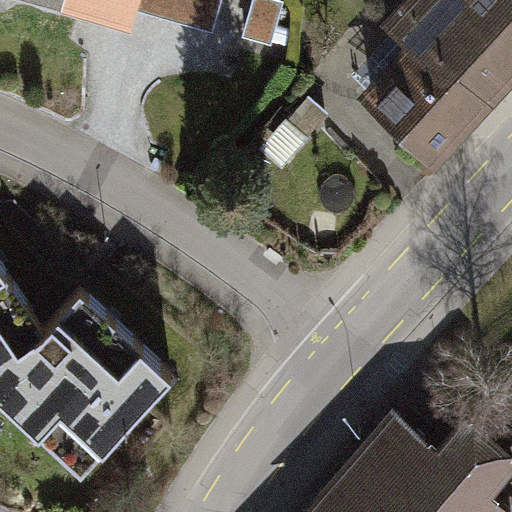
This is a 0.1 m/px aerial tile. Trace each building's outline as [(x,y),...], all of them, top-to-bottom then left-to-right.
[(140,0),(20,0),(131,32),(140,0)] [(149,0),(147,9),(220,28),(226,0),(149,0)] [(511,0),(403,0),(380,24),(393,37),(477,119),(511,83),(511,0)] [(393,37),(340,91),(424,174),(477,119),(393,37)] [(138,387),(59,307),(22,333),(0,305),(0,431),(71,482),(138,387)] [(511,511),(511,431),(479,469),(386,397),(305,506),(299,511),(511,511)]
